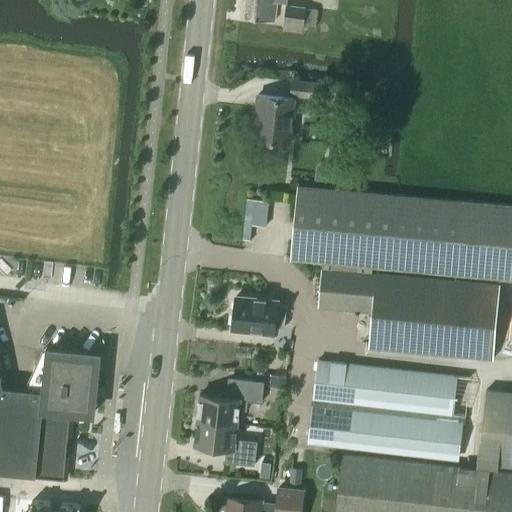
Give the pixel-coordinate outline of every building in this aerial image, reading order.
[(247,0),(245,19),(274,22),(276,0),(247,0)] [(315,27),(317,10),(286,6),(283,30),(302,33),(302,30),(307,30),(308,26),(315,27)] [(323,98),(324,83),(291,80),(289,95),(323,98)] [(289,144),(294,100),(258,96),(256,111),(259,112),(256,140),(289,144)] [(350,183),(352,169),(316,165),(314,179),(350,183)] [(511,206),(298,186),(291,260),(511,279),(511,206)] [(493,359),(500,285),(322,269),(319,306),(373,311),(370,347),(493,359)] [(284,328),(286,306),(277,305),(278,302),(236,297),(232,329),(274,334),(275,327),(284,328)] [(0,472),(65,479),(71,412),(93,414),(99,355),(49,350),(47,368),(35,367),(29,382),(28,391),(4,389),(0,370),(0,472)] [(472,462),(482,381),(318,361),(314,399),(350,403),(349,410),(313,406),(309,444),(472,462)] [(270,375),(269,386),(284,388),(286,377),(270,375)] [(261,403),(264,382),(234,378),(232,398),(200,395),(197,420),(237,424),(238,410),(246,410),(247,401),(261,403)] [(511,392),(486,390),(478,463),(511,467),(511,392)] [(254,466),(257,442),(235,439),(237,424),(197,420),(194,445),(226,448),(224,462),(254,466)] [(511,511),(511,472),(343,453),(336,511),(511,511)] [(227,498),(225,511),(301,511),(303,491),(278,489),(277,504),(261,502),(261,501),(227,498)] [(78,511),(79,506),(60,504),(60,509),(49,508),(50,503),(30,502),(29,511),(78,511)]
